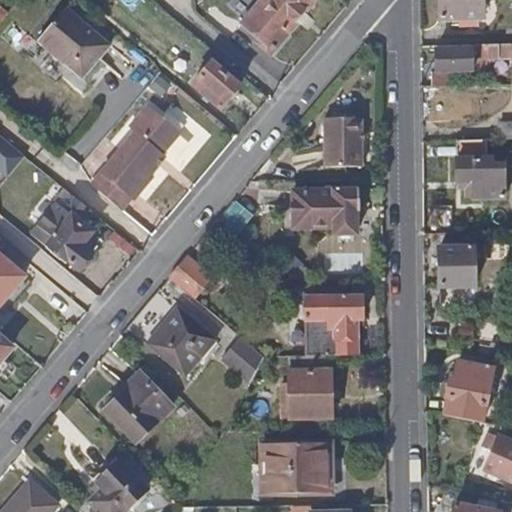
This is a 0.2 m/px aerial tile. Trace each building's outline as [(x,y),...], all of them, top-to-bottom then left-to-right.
[(263,0),(253,11),(257,15),(253,20),(246,28),(265,45),(273,37),(281,29),(285,32),(312,0),(263,0)] [(438,0),(439,25),(458,25),(473,25),(480,25),(479,0),(438,0)] [(67,9),(38,42),(82,80),(111,47),(67,9)] [(257,15),(253,11),(248,16),(253,20),(257,15)] [(273,37),(277,41),(285,32),(281,29),(273,37)] [(273,37),(265,45),(270,49),(277,41),(273,37)] [(481,63),(511,63),(511,49),(469,51),(469,55),(436,56),(436,77),(431,77),(430,92),(457,91),(457,78),(470,78),(470,63),(481,63)] [(470,63),(470,78),(481,78),(481,63),(470,63)] [(211,64),(192,85),(220,110),(240,88),(211,64)] [(136,134),(91,185),(122,212),(132,201),(134,203),(154,179),(152,177),(159,169),(155,166),(164,156),(183,135),(150,107),(131,129),(136,134)] [(359,121),(322,121),(323,170),(360,169),(359,121)] [(22,155),(0,137),(0,172),(5,176),(22,155)] [(488,144),(457,146),(458,187),(472,187),(472,204),(506,204),(505,168),(503,168),(495,168),(495,161),(488,161),(488,144)] [(155,166),(159,169),(168,160),(164,156),(155,166)] [(358,193),(290,194),(291,230),(333,230),(333,236),(354,236),(354,212),(358,212),(358,193)] [(79,201),(77,200),(66,211),(58,204),(31,236),(42,245),(79,201)] [(79,201),(42,245),(77,274),(91,257),(84,252),(87,249),(97,237),(87,229),(97,217),(79,201)] [(0,238),(0,304),(0,305),(25,277),(19,272),(28,262),(5,243),(0,238)] [(84,252),(91,257),(93,254),(87,249),(84,252)] [(439,252),(439,301),(474,301),(474,252),(439,252)] [(169,278),(194,299),(210,280),(186,258),(169,278)] [(304,346),(304,357),(330,357),(356,357),(357,322),(361,322),(361,299),(305,299),(304,346)] [(474,301),(439,301),(439,310),(474,310),(474,301)] [(177,310),(146,344),(184,378),(215,342),(177,310)] [(261,355),(225,325),(214,338),(249,368),(261,355)] [(0,338),(0,365),(13,350),(0,338)] [(331,419),(330,357),(304,357),(287,357),(288,390),(281,390),(281,419),(331,419)] [(444,419),(481,426),(492,371),(459,365),(456,383),(451,382),(444,419)] [(125,388),(105,409),(136,441),(171,407),(136,373),(123,386),(125,388)] [(79,401),(55,423),(93,466),(118,444),(79,401)] [(511,484),(511,431),(503,430),(498,441),(486,436),(480,450),(492,455),(485,473),(511,484)] [(331,443),(260,445),(260,467),(264,466),(265,494),(322,493),(322,460),(331,460),(331,443)] [(88,502),(97,511),(123,511),(147,489),(115,457),(87,485),(95,494),(88,502)] [(28,485),(3,511),(51,511),(54,509),(28,485)]
